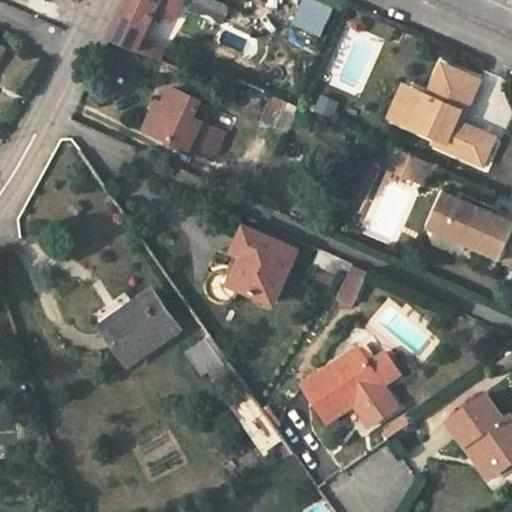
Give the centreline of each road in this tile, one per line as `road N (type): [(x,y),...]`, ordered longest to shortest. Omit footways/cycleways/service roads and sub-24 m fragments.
road 1 (unknown): [(43,118),(511,326)]
road 2 (unclassified): [(104,0),(0,189)]
road 3 (residential): [(389,0),(511,54)]
